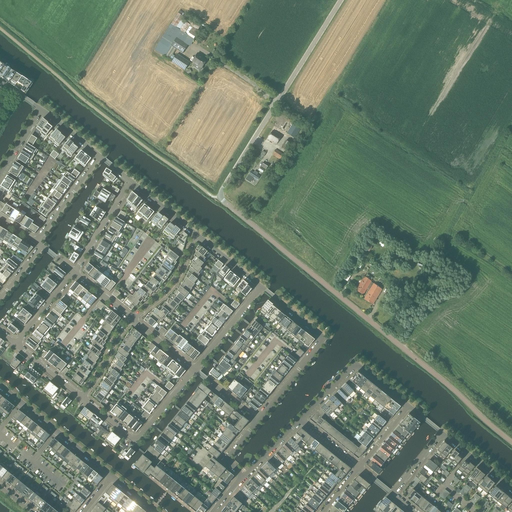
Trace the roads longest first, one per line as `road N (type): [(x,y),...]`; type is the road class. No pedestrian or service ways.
road 1 (unclassified): [(511,442),(219,197)]
road 2 (unclassified): [(340,0),(219,197)]
road 3 (residential): [(113,476),(0,384)]
